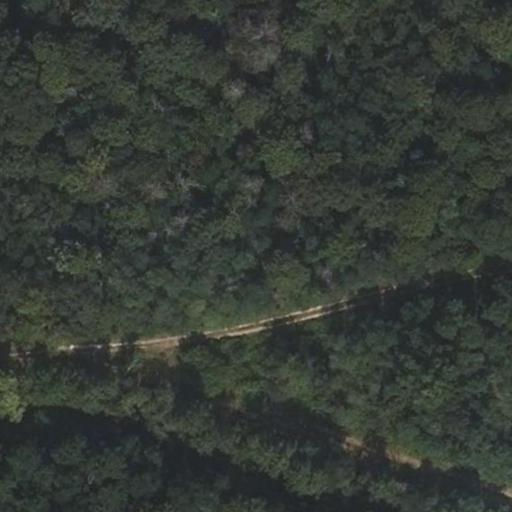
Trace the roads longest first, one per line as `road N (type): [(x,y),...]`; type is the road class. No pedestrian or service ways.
road 1 (track): [(511,267),(241,332),(0,368)]
road 2 (track): [(0,412),(72,405),(126,418),(354,511)]
road 3 (track): [(241,332),(271,407),(511,494)]
